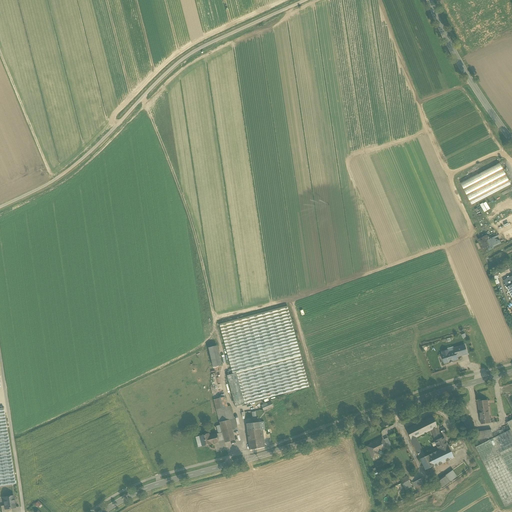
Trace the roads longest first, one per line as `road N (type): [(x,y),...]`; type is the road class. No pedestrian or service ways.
road 1 (tertiary): [(103,511),(157,484),(511,372)]
road 2 (track): [(0,204),(53,180),(104,139),(177,61),(302,0)]
road 3 (tertiary): [(511,141),(460,67),(430,0)]
road 4 (track): [(0,358),(21,511)]
road 5 (unknown): [(471,383),(481,442),(428,496)]
